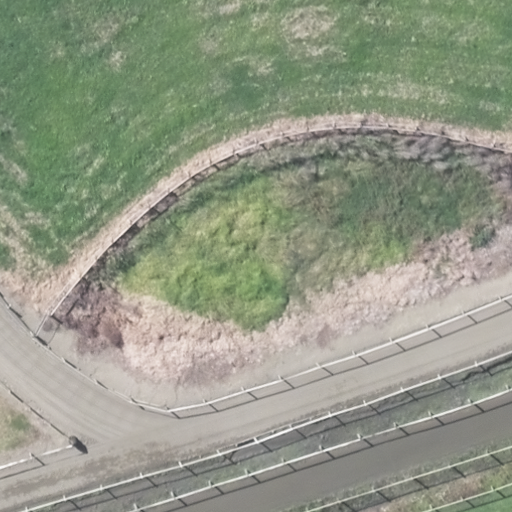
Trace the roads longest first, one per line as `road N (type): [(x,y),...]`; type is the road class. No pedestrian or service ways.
road 1 (track): [(511,353),(252,470),(133,446),(27,406),(0,370)]
road 2 (track): [(122,511),(511,388)]
